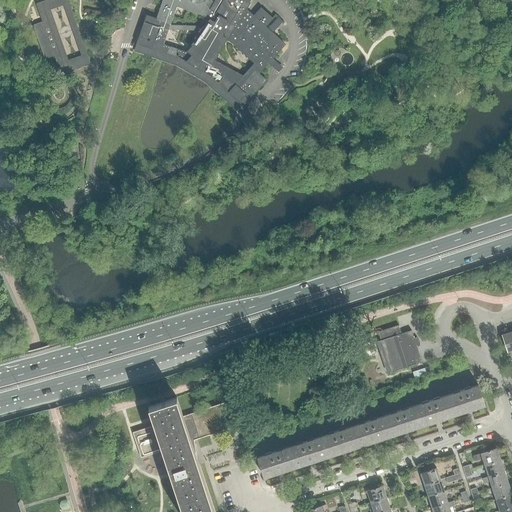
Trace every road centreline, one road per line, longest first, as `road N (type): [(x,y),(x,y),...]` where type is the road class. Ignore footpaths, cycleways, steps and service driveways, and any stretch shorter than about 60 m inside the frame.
road 1 (trunk): [(511,221),(0,380)]
road 2 (trunk): [(0,400),(511,242)]
road 3 (residential): [(282,502),(511,422)]
road 4 (residential): [(482,322),(456,308),(441,326),(491,362)]
